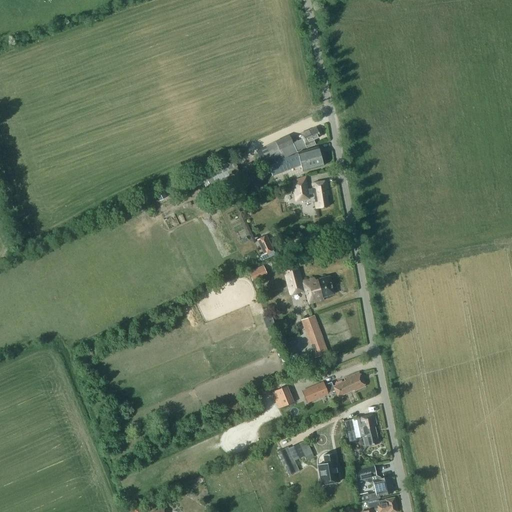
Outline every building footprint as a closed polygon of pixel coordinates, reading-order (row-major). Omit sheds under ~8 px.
[(320,137),(316,127),(300,134),(303,139),(293,144),(289,136),(275,143),(283,159),(297,152),(296,151),(306,147),(306,149),(315,145),(313,140),(320,137)] [(281,171),(300,163),(302,172),(323,166),(318,147),(297,153),(298,155),(277,162),(281,171)] [(233,157),(222,162),(203,172),(209,186),(240,171),(233,157)] [(308,195),(314,193),(315,198),(318,197),(320,208),(328,207),(326,196),(329,195),(326,181),(312,184),(313,189),(307,190),(306,185),(305,186),(304,179),(308,178),(307,175),(290,182),(292,193),(296,192),(298,201),(308,199),(308,195)] [(158,199),(166,196),(163,190),(156,193),(158,199)] [(267,236),(257,240),(264,254),(274,249),(267,236)] [(323,300),(323,297),(334,294),(329,276),(315,280),(315,278),(302,282),(297,265),(295,258),(287,260),(289,267),(284,269),(291,295),(305,291),(309,304),(323,300)] [(264,266),(249,272),(252,280),(267,274),(264,266)] [(302,320),(316,358),(327,353),(313,316),(302,320)] [(354,391),(365,386),(359,372),(344,379),(345,381),(333,387),(331,382),(324,385),(323,383),(316,386),(317,388),(321,397),(327,394),(335,390),(338,397),(354,390),(354,391)] [(280,408),(292,404),(285,387),(274,392),(280,408)] [(321,397),(317,388),(302,394),(306,404),(321,397)] [(365,436),(367,446),(378,443),(375,429),(377,429),(374,414),(344,421),(349,440),(365,436)] [(277,452),(288,476),(298,471),(294,461),(303,456),(306,461),(314,457),(305,440),(288,448),(287,447),(277,452)] [(318,464),(321,485),(339,481),(337,468),(335,468),(333,453),(323,455),(325,463),(318,464)] [(354,469),(356,480),(357,485),(359,485),(358,482),(374,479),(373,477),(376,476),(373,465),(354,469)] [(372,481),(375,494),(369,495),(370,500),(379,499),(378,496),(393,492),(389,477),(372,481)] [(379,501),(378,500),(375,501),(367,503),(369,510),(362,511),(374,511),(374,510),(377,509),(377,511),(385,511),(388,511),(387,511),(397,511),(394,498),(385,500),(379,501)]
